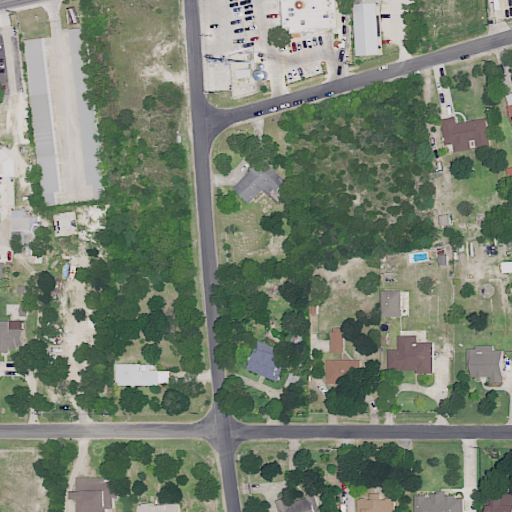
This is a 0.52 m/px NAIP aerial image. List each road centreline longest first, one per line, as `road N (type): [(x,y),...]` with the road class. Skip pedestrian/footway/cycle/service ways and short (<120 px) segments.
road 1 (residential): [(234,511),(188,0)]
road 2 (residential): [(0,434),(511,434)]
road 3 (residential): [(202,127),(511,37)]
